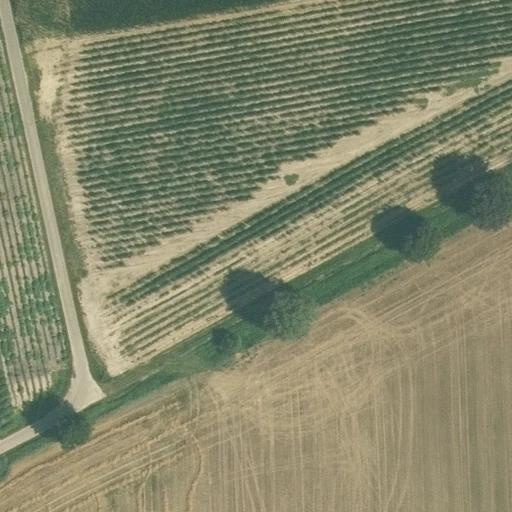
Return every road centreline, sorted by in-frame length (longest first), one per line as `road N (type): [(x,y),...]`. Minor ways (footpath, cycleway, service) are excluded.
road 1 (track): [(1,0),(87,402),(0,450)]
road 2 (track): [(87,402),(511,194)]
